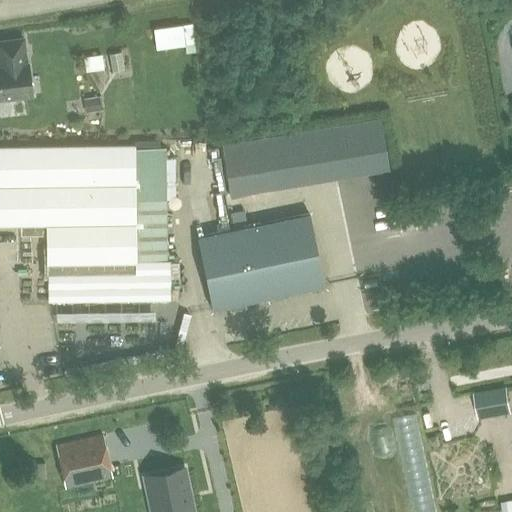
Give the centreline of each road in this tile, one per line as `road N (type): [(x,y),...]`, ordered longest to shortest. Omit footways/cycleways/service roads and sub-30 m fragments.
road 1 (residential): [(0,417),(511,317)]
road 2 (unknown): [(21,412),(16,338),(0,281)]
